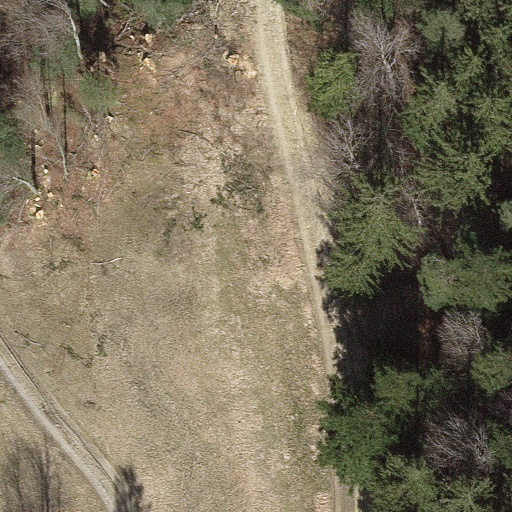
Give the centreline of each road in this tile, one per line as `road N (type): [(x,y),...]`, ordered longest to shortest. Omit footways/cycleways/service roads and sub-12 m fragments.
road 1 (track): [(348,511),(291,107),(268,0)]
road 2 (track): [(109,511),(0,349)]
